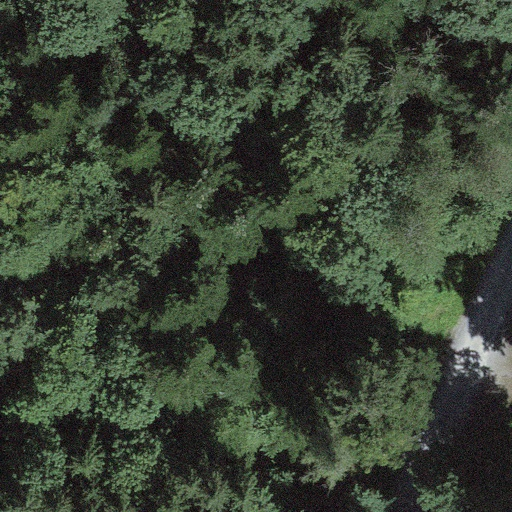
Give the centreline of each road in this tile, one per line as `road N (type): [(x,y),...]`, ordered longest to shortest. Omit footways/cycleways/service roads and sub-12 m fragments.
road 1 (track): [(435,469),(214,400),(0,301)]
road 2 (track): [(414,511),(511,285)]
road 3 (track): [(313,511),(435,469)]
